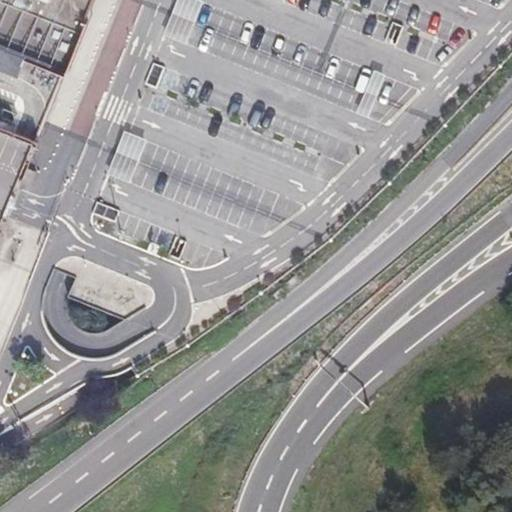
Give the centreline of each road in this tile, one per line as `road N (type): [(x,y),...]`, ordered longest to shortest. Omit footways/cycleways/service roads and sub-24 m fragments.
road 1 (motorway): [(511,136),(377,262),(46,511)]
road 2 (trunk): [(259,511),(270,479),(365,370),(511,260)]
